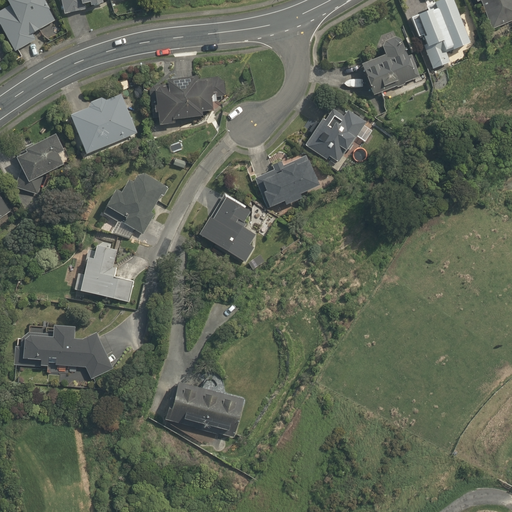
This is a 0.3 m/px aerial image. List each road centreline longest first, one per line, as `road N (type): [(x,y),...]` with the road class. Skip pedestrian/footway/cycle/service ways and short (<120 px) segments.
road 1 (tertiary): [(283,22),(111,49),(0,107)]
road 2 (residential): [(283,22),(292,88),(249,126)]
